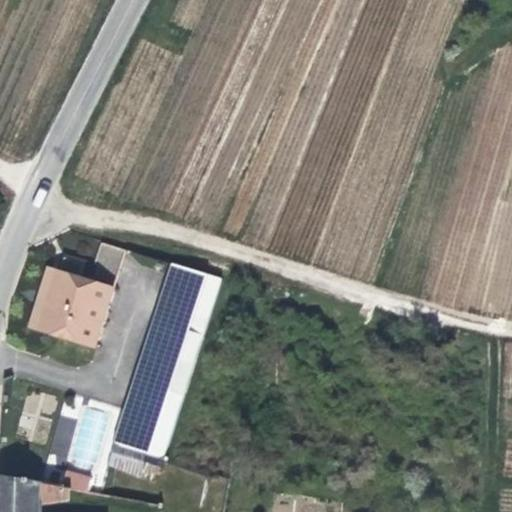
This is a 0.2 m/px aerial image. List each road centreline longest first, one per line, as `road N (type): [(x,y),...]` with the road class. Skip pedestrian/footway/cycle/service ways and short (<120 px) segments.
road 1 (residential): [(306,272),(27,196)]
road 2 (tertiary): [(27,196),(125,0)]
road 3 (track): [(511,331),(397,310),(306,272)]
